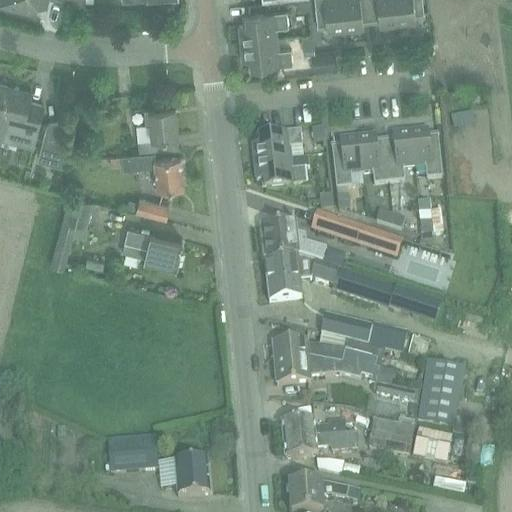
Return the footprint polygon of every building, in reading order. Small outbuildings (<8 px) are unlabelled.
[(0,0),(0,6),(16,10),(17,7),(33,11),(35,2),(41,3),(41,0),(0,0)] [(310,10),(309,0),(297,0),(299,12),(310,10)] [(346,32),(342,0),(314,0),(318,27),(327,26),(328,34),(346,32)] [(363,22),(371,21),(368,0),(342,0),(346,32),(364,30),(363,22)] [(399,26),(395,0),(368,0),(371,21),(379,20),(380,28),(399,26)] [(415,16),(424,15),(422,0),(395,0),(399,26),(416,24),(415,16)] [(287,12),(246,17),(247,25),(239,26),(241,44),(278,40),(276,29),(289,28),(287,12)] [(315,49),(313,36),(302,38),(304,51),(315,49)] [(279,51),(278,40),(241,44),(243,63),(251,62),(252,70),(293,66),(291,50),(279,51)] [(332,75),(313,77),(313,85),(332,84),(332,75)] [(0,84),(0,120),(8,122),(3,139),(19,143),(21,135),(35,139),(44,106),(29,103),(32,93),(0,84)] [(144,109),(146,125),(136,126),(139,154),(155,152),(179,150),(177,136),(179,136),(175,106),(144,109)] [(65,168),(59,123),(47,124),(43,142),(47,143),(42,162),(65,168)] [(325,142),(323,129),(312,131),(314,144),(325,142)] [(428,130),(410,132),(414,169),(425,168),(426,180),(442,179),(438,137),(429,138),(428,130)] [(252,146),(254,164),(303,159),(300,132),(259,137),(260,145),(252,146)] [(414,169),(410,132),(392,134),(393,142),(385,143),(390,185),(405,183),(403,171),(414,169)] [(390,185),(385,143),(377,144),(376,136),(358,138),(362,175),(373,174),(374,186),(390,185)] [(362,175),(358,138),(339,140),(340,148),(332,149),(336,191),(352,189),(351,176),(362,175)] [(66,160),(91,158),(89,146),(65,148),(66,160)] [(181,158),(157,160),(155,152),(139,154),(122,157),(111,158),(112,169),(123,168),(123,171),(154,168),(157,191),(184,188),(181,158)] [(307,186),(305,170),(310,169),(309,158),(303,159),(254,164),(256,183),(264,182),(265,190),(307,186)] [(69,197),(66,207),(50,267),(64,271),(76,227),(87,230),(94,204),(69,197)] [(333,210),(331,197),(320,198),(322,212),(333,210)] [(348,197),(337,198),(339,212),(350,210),(348,197)] [(166,221),(170,207),(140,199),(136,213),(166,221)] [(405,221),(392,217),(380,213),(377,223),(401,231),(405,221)] [(313,230),(312,233),(343,243),(395,260),(396,260),(402,243),(401,243),(318,216),(313,230)] [(432,223),(420,224),(422,237),(433,236),(432,223)] [(294,224),(261,228),(265,260),(297,256),(301,256),(323,263),(327,250),(306,244),(305,235),(295,232),(294,224)] [(176,267),(182,242),(125,228),(123,236),(127,237),(122,254),(176,267)] [(439,315),(442,305),(442,304),(384,286),(301,259),(265,263),(270,304),(301,301),(299,282),(311,281),(333,288),(332,292),(435,326),(439,315)] [(373,325),(372,329),(325,317),(321,335),(323,336),(344,341),(385,351),(403,355),(408,334),(373,325)] [(306,343),(273,346),(275,363),(307,361),(332,365),(341,366),(345,353),(367,358),(378,361),(383,362),(385,351),(344,341),(323,336),(321,349),(306,347),(306,343)] [(307,361),(275,363),(277,386),(315,383),(315,379),(333,377),(336,377),(338,377),(361,383),(362,377),(373,379),(377,380),(380,370),(380,369),(376,368),(378,361),(367,358),(345,353),(341,366),(332,365),(307,361)] [(452,433),(478,439),(481,424),(456,419),(465,367),(428,360),(418,421),(453,428),(452,433)] [(380,369),(380,370),(376,385),(391,388),(394,372),(380,369)] [(314,422),(282,425),(284,443),(345,437),(344,423),(328,425),(328,429),(315,430),(314,422)] [(373,425),(367,453),(405,460),(410,432),(373,425)] [(355,436),(345,437),(284,443),(285,461),(318,457),(317,451),(331,449),(331,453),(346,452),(356,451),(355,436)] [(108,441),(110,475),(161,471),(160,467),(158,438),(108,441)] [(175,463),(175,466),(178,499),(210,496),(207,460),(175,463)] [(358,504),(361,493),(322,485),(289,487),(291,511),(323,511),(322,498),(330,498),(358,504)]
